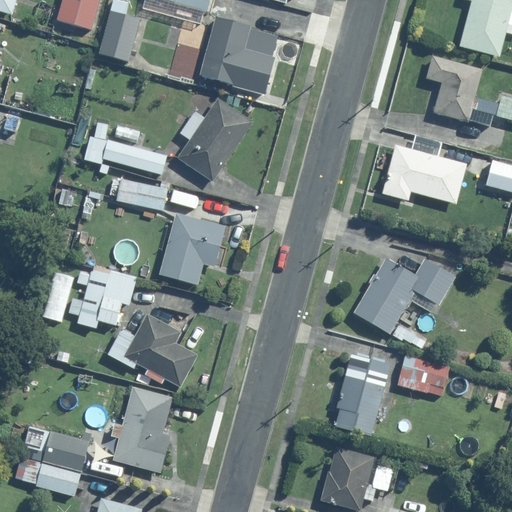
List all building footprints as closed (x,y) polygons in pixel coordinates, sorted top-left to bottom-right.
[(0,0),(0,9),(15,14),(18,0),(0,0)] [(63,0),(57,21),(92,31),(100,0),(63,0)] [(210,0),(171,0),(184,3),(179,21),(203,28),(210,0)] [(511,0),(465,0),(471,2),(460,46),(500,56),(505,35),(511,36),(511,0)] [(138,19),(110,12),(98,56),(127,63),(138,19)] [(211,18),(198,78),(268,94),(283,35),(211,18)] [(487,67),(432,53),(425,82),(439,86),(432,114),(472,124),(487,67)] [(511,94),(502,92),(499,102),(484,98),(480,113),(511,121),(511,94)] [(177,135),(188,142),(177,158),(212,182),(252,122),(217,99),(206,116),(195,109),(177,135)] [(95,137),(90,136),(86,158),(164,173),(168,153),(129,146),(130,138),(111,134),(113,123),(98,120),(95,137)] [(468,165),(441,157),(444,143),(412,135),(408,150),(394,146),(381,194),(410,202),(412,193),(458,205),(468,165)] [(511,164),(493,160),(487,186),(511,192),(511,164)] [(167,187),(116,175),(111,198),(116,199),(115,201),(162,211),(167,187)] [(203,201),(173,196),(170,209),(201,215),(203,201)] [(226,229),(174,216),(159,277),(199,287),(204,265),(217,268),(226,229)] [(352,314),(391,337),(411,301),(436,316),(457,280),(423,260),(412,277),(383,261),(352,314)] [(137,278),(92,265),(89,273),(82,271),(78,283),(89,286),(84,302),(75,299),(70,314),(80,317),(78,323),(100,330),(102,320),(116,324),(122,305),(129,306),(137,278)] [(76,276),(56,271),(44,318),(64,323),(76,276)] [(180,333),(145,315),(136,333),(122,326),(106,358),(133,372),(137,364),(150,371),(147,376),(166,386),(168,382),(181,388),(196,358),(174,346),(180,333)] [(389,368),(349,358),(333,429),(373,439),(389,368)] [(448,366),(405,358),(399,388),(442,396),(448,366)] [(133,387),(125,424),(124,429),(116,427),(113,438),(119,439),(114,461),(162,471),(170,435),(163,433),(172,395),(133,387)] [(87,440),(81,438),(31,425),(25,449),(32,450),(45,454),(43,462),(79,472),(87,440)] [(375,456),(333,446),(320,501),(360,511),(363,498),(372,501),(377,481),(369,479),(375,456)] [(79,472),(43,462),(21,456),(15,479),(37,484),(36,490),(72,499),(79,472)] [(141,511),(142,509),(101,498),(97,511),(141,511)]
